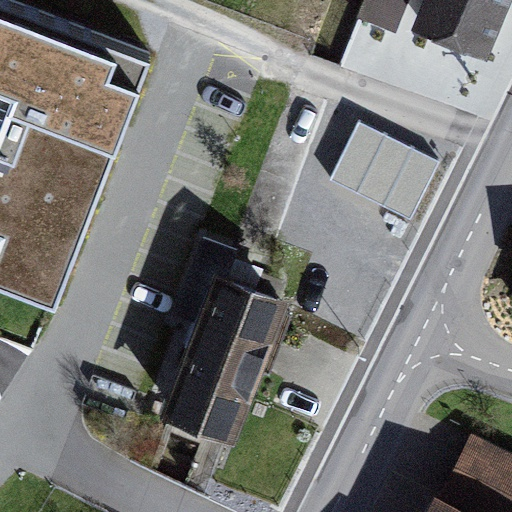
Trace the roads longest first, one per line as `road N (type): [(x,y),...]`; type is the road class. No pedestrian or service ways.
road 1 (unknown): [(506,147),(135,0)]
road 2 (residential): [(511,135),(409,348)]
road 3 (residential): [(409,348),(330,511)]
